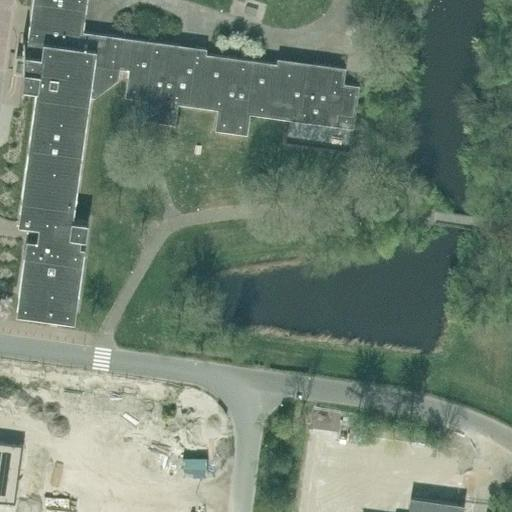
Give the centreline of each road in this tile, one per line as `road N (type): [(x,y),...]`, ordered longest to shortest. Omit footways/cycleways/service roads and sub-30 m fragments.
road 1 (residential): [(511,452),(410,405),(256,380)]
road 2 (residential): [(256,380),(0,342)]
road 3 (residential): [(238,511),(256,380)]
